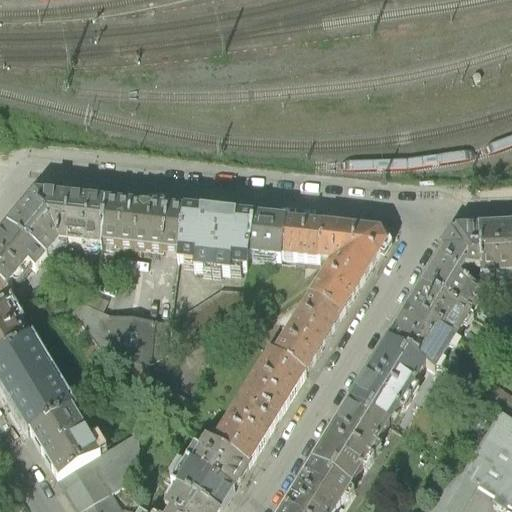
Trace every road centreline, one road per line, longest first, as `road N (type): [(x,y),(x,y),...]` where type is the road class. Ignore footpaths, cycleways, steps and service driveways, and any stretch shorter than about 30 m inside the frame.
road 1 (residential): [(0,208),(30,173),(434,211)]
road 2 (residential): [(434,211),(254,511)]
